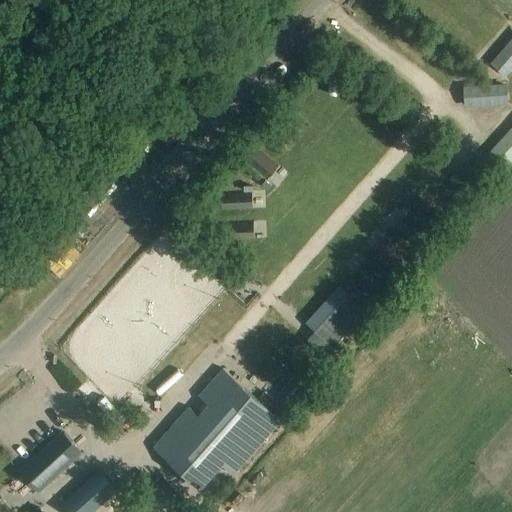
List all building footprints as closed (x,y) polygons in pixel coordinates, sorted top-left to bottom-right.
[(511,96),(499,83),(486,96),(504,115),(511,106),(511,96)] [(320,116),(327,98),(316,93),(308,111),(320,116)] [(511,137),(488,157),(502,175),(511,167),(511,137)] [(230,213),(270,250),(289,230),(248,193),(230,213)] [(137,376),(162,363),(147,335),(123,348),(137,376)] [(271,411),(222,368),(198,396),(208,405),(198,416),(188,407),(153,447),(202,490),(223,466),(271,411)] [(88,381),(77,390),(90,405),(101,396),(88,381)] [(19,470),(39,492),(83,452),(63,430),(19,470)] [(97,471),(62,504),(69,511),(93,511),(116,492),(97,471)]
